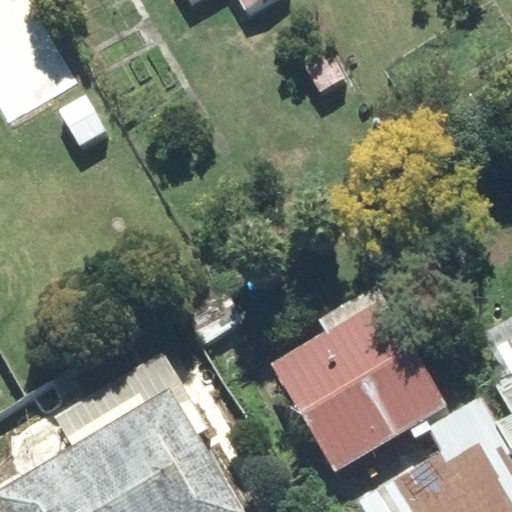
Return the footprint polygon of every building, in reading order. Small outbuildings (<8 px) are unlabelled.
[(79,91),(28,0),(0,0),(0,117),(7,131),(79,91)] [(275,0),(244,0),(252,13),(275,0)] [(222,285),(182,312),(207,351),(248,324),(222,285)] [(390,316),(283,376),(344,484),(452,423),(390,316)] [(5,511),(230,511),(173,414),(5,511)] [(418,511),(511,511),(511,424),(404,487),(418,511)]
